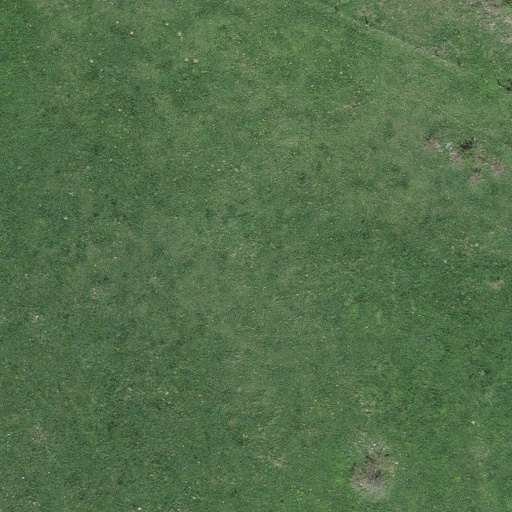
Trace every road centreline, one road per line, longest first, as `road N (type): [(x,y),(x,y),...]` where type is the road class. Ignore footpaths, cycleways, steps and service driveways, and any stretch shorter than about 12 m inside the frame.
road 1 (unknown): [(53,0),(52,143),(39,245),(0,278)]
road 2 (unknown): [(511,127),(270,0)]
